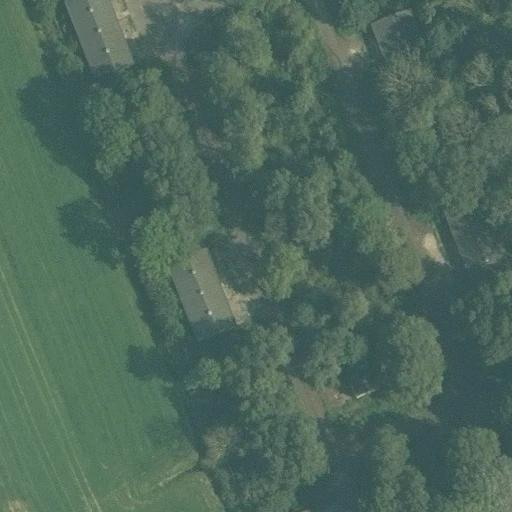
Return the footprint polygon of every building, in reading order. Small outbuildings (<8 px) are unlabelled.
[(93,84),(134,68),(107,0),(78,0),(63,6),(93,84)] [(371,30),(386,67),(424,52),(409,14),(371,30)] [(443,216),(473,292),(511,276),(483,200),(443,216)] [(196,346),(236,330),(206,251),(166,267),(196,346)] [(355,402),(380,392),(372,370),(347,381),(355,402)]
